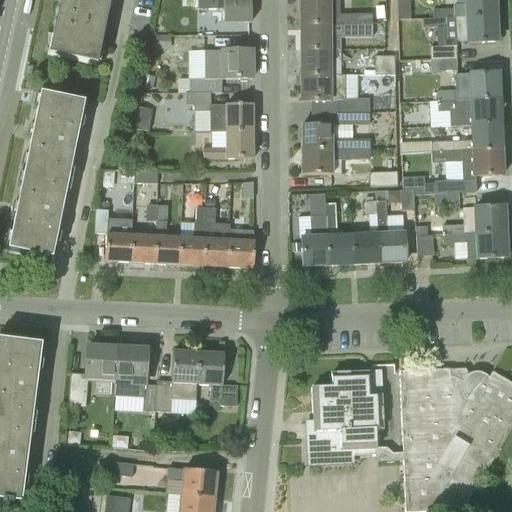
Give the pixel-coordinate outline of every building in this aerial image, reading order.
[(108,0),(57,0),(46,56),(95,66),(108,0)] [(181,0),(182,11),(198,11),(197,0),(215,0),(216,11),(222,11),(222,25),(250,25),(249,0),(181,0)] [(397,23),(410,22),(409,0),(406,0),(396,0),(397,23)] [(454,19),(495,17),(494,0),(452,0),(453,11),(432,12),(432,20),(446,19),(454,19)] [(344,26),(371,26),(371,17),(331,17),(331,1),(299,2),(299,26),(331,26),(344,26)] [(495,17),(454,19),(454,21),(455,44),(464,44),(464,45),(496,44),(495,17)] [(446,29),(446,19),(432,20),(422,20),(422,30),(432,29),(442,29),(446,29)] [(300,52),(331,52),(331,26),(299,26),(300,52)] [(344,26),(344,38),(372,37),(371,26),(344,26)] [(169,39),(153,39),(153,52),(169,52),(169,39)] [(430,62),(456,61),(455,49),(429,49),(430,62)] [(300,77),(331,77),(331,52),(300,52),(300,77)] [(204,81),(188,82),(188,95),(209,95),(221,95),(221,81),(251,81),(251,53),(204,54),(204,81)] [(374,78),(394,78),(394,59),(374,59),(374,78)] [(456,61),(430,62),(430,74),(456,73),(456,61)] [(436,103),(498,100),(497,75),(453,77),(454,93),(436,93),(436,103)] [(152,92),(154,78),(146,77),(144,91),(152,92)] [(334,116),(370,115),(369,101),(357,101),(357,77),(331,77),(300,77),(300,104),(334,104),(334,116)] [(188,95),(188,82),(176,82),(177,96),(185,96),(188,95)] [(223,135),(251,135),(252,107),(209,108),(209,95),(188,95),(185,96),(185,106),(194,107),(194,113),(209,113),(209,118),(209,135),(223,135)] [(82,105),(38,96),(23,172),(66,181),(82,105)] [(152,96),(147,102),(154,108),(159,103),(152,96)] [(469,127),(499,126),(498,100),(436,103),(437,115),(444,115),(450,128),(469,127)] [(147,134),(151,112),(138,110),(134,133),(147,134)] [(370,115),(334,116),(334,128),(370,128),(370,115)] [(430,155),(500,151),(499,126),(469,127),(470,143),(418,145),(401,145),(401,156),(430,155)] [(300,152),(369,151),(369,142),(332,142),(332,127),(300,128),(300,152)] [(251,161),(251,135),(223,135),(224,150),(202,151),(202,162),(251,161)] [(369,151),(300,152),(301,178),(332,178),(332,161),(369,161),(369,151)] [(500,151),(430,155),(431,165),(460,164),(461,184),(474,183),(474,179),(501,178),(500,151)] [(66,181),(23,172),(6,252),(50,261),(66,181)] [(119,174),(119,184),(132,184),(132,174),(119,174)] [(156,186),(156,175),(133,174),(133,186),(156,186)] [(368,190),(397,189),(397,175),(368,175),(368,190)] [(433,198),(458,196),(457,183),(422,185),(422,177),(402,178),(402,193),(412,192),(412,199),(433,198)] [(252,201),(252,185),(241,185),(242,201),(252,201)] [(413,213),(412,199),(412,192),(402,193),(399,193),(400,214),(413,213)] [(375,218),(376,235),(377,266),(404,265),(403,219),(386,220),(385,193),(375,193),(375,204),(375,218)] [(458,196),(433,198),(434,209),(459,208),(458,196)] [(301,269),(327,268),(323,197),(314,197),(315,218),(310,218),(311,237),(300,238),(301,269)] [(351,267),(350,237),(336,237),(334,206),(325,206),(325,197),(323,197),(327,268),(351,267)] [(214,211),(214,202),(206,201),(205,211),(214,211)] [(97,212),(106,213),(108,213),(108,204),(97,203),(97,212)] [(364,218),(375,218),(375,204),(363,205),(364,218)] [(155,224),(156,208),(146,208),(145,223),(155,224)] [(178,268),(179,240),(164,239),(166,209),(156,208),(155,224),(154,238),(155,238),(153,267),(178,268)] [(441,238),(504,234),(503,209),(471,210),(471,211),(462,212),(462,226),(435,228),(435,238),(441,238)] [(202,269),(205,211),(195,210),(194,224),(193,224),(192,240),(179,240),(178,268),(202,269)] [(226,270),(228,232),(227,232),(228,227),(213,227),(214,211),(205,211),(202,269),(226,270)] [(129,265),(130,237),(131,223),(106,222),(106,213),(94,212),(93,235),(105,236),(104,264),(129,265)] [(228,232),(226,270),(251,272),(253,245),(251,244),(252,234),(228,232)] [(504,234),(441,238),(442,247),(465,246),(465,262),(505,260),(504,234)] [(351,267),(377,266),(376,235),(350,237),(351,267)] [(155,238),(154,238),(130,237),(129,265),(153,267),(155,238)] [(431,239),(415,240),(416,259),(432,258),(431,239)] [(299,245),(291,245),(291,254),(299,254),(299,245)] [(0,342),(0,422),(29,426),(39,347),(0,342)] [(113,384),(115,350),(85,349),(84,382),(113,384)] [(154,414),(155,387),(143,387),(143,385),(144,385),(146,352),(115,350),(113,384),(114,384),(113,398),(142,400),(141,413),(145,413),(154,414)] [(195,403),(195,388),(197,355),(172,353),(170,388),(155,387),(154,414),(170,415),(171,402),(195,403)] [(197,355),(195,388),(209,389),(208,404),(219,404),(219,408),(235,408),(237,389),(221,388),(223,356),(197,355)] [(460,383),(448,378),(447,371),(397,373),(401,455),(401,463),(403,511),(462,511),(511,427),(511,387),(490,374),(487,379),(482,376),(476,374),(470,375),(464,378),(460,383)] [(326,387),(308,388),(310,434),(304,435),(305,468),(349,466),(348,460),(378,458),(378,464),(401,463),(401,455),(390,456),(384,450),(376,450),(375,433),(381,433),(379,399),(367,400),(366,375),(326,377),(326,387)] [(83,410),(85,384),(68,383),(67,409),(83,410)] [(0,422),(0,506),(10,508),(10,504),(19,505),(29,426),(0,422)] [(131,480),(132,466),(103,464),(100,466),(99,477),(131,480)] [(178,498),(213,502),(216,476),(166,470),(164,481),(180,483),(178,498)] [(103,511),(127,511),(129,500),(105,498),(103,511)] [(212,511),(213,502),(178,498),(176,511),(212,511)]
